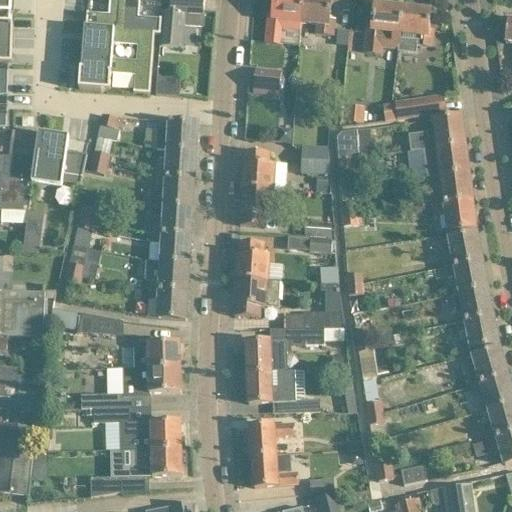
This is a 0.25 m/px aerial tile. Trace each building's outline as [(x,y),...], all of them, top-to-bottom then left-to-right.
[(0,0),(0,63),(8,63),(12,63),(12,54),(12,49),(13,26),(12,26),(12,17),(12,15),(12,14),(12,0),(0,0)] [(87,29),(87,30),(124,33),(126,0),(112,0),(111,17),(93,16),(91,16),(90,16),(90,15),(88,15),(87,29)] [(126,0),(124,33),(155,35),(155,36),(161,37),(162,24),(162,21),(160,20),(160,21),(159,21),(139,19),(140,1),(164,3),(163,0),(126,0)] [(172,0),(172,4),(171,14),(165,13),(162,49),(183,51),(184,44),(185,26),(203,28),(203,25),(205,0),(172,0)] [(300,35),(303,0),(275,0),(274,15),(270,14),(266,44),(282,46),(284,33),(300,35)] [(324,0),(303,0),(301,25),(317,26),(316,36),(333,38),(333,31),(334,21),(330,21),(332,1),(324,0)] [(398,51),(403,9),(376,6),(373,26),(369,25),(365,55),(385,57),(385,50),(398,51)] [(398,51),(398,52),(416,54),(416,46),(432,48),(434,33),(429,32),(429,29),(430,23),(431,12),(403,9),(400,36),(398,51)] [(85,29),(83,60),(113,62),(114,46),(138,48),(137,64),(153,65),(155,36),(155,35),(124,33),(87,30),(87,29),(85,29)] [(338,32),(336,47),(349,48),(350,34),(350,33),(338,32)] [(80,87),(80,91),(111,93),(112,77),(112,76),(114,76),(130,77),(135,77),(136,77),(136,78),(135,91),(135,93),(134,95),(151,96),(153,65),(137,64),(113,62),(83,60),(83,65),(83,70),(81,70),(80,87)] [(280,96),(280,92),(282,74),(256,71),(254,90),(254,94),(280,96)] [(0,72),(0,73),(0,83),(8,84),(8,72),(0,72)] [(158,79),(156,96),(179,98),(181,80),(158,79)] [(443,99),(396,105),(398,121),(445,115),(443,99)] [(396,105),(384,107),(386,122),(398,121),(396,105)] [(348,107),(346,124),(363,126),(365,109),(348,107)] [(101,128),(98,140),(117,144),(119,132),(115,131),(118,120),(103,117),(101,128)] [(466,147),(462,118),(435,122),(437,140),(429,141),(428,134),(410,137),(411,153),(426,152),(466,147)] [(23,119),(23,127),(33,127),(34,119),(23,119)] [(158,132),(157,151),(168,152),(196,154),(198,125),(170,123),(162,123),(161,132),(158,132)] [(340,162),(355,160),(372,158),(371,130),(342,134),(338,139),(339,151),(340,162)] [(284,131),(283,143),(292,144),(293,131),(284,131)] [(13,132),(11,145),(36,149),(37,149),(38,136),(13,132)] [(33,178),(33,184),(55,187),(63,188),(63,184),(77,186),(81,187),(85,173),(88,157),(84,157),(67,154),(69,139),(40,135),(40,136),(38,136),(37,149),(35,162),(35,167),(33,178)] [(11,145),(9,158),(35,162),(37,149),(36,149),(11,145)] [(442,178),(469,174),(466,147),(426,152),(429,179),(442,177),(442,178)] [(303,149),(302,175),(318,176),(330,176),(329,150),(303,149)] [(159,172),(159,180),(195,182),(196,154),(168,152),(168,154),(167,172),(159,172)] [(245,152),(243,190),(275,192),(285,192),(287,166),(276,165),(270,165),(271,154),(265,154),(245,152)] [(95,154),(93,164),(107,167),(110,157),(95,154)] [(0,176),(33,178),(35,167),(35,162),(9,158),(5,159),(0,158),(0,176)] [(340,171),(356,170),(355,160),(340,162),(340,171)] [(93,164),(91,174),(105,177),(107,167),(93,164)] [(437,207),(473,202),(469,174),(442,178),(444,195),(435,196),(437,207)] [(33,178),(0,176),(0,213),(3,213),(28,214),(33,184),(33,178)] [(318,176),(317,193),(329,194),(330,176),(318,176)] [(193,210),(195,182),(159,180),(157,208),(163,208),(165,208),(193,210)] [(273,218),(275,192),(243,190),(240,227),(266,229),(267,218),(273,218)] [(476,230),(473,202),(437,207),(438,216),(447,215),(449,234),(476,230)] [(357,207),(343,208),(344,219),(358,218),(357,207)] [(82,208),(79,219),(95,223),(98,212),(82,208)] [(156,229),(155,236),(191,238),(193,210),(165,208),(164,229),(156,229)] [(25,239),(23,254),(39,254),(40,249),(41,241),(44,216),(28,214),(27,225),(25,239)] [(358,218),(344,219),(345,229),(359,228),(358,218)] [(77,229),(73,248),(87,251),(91,232),(93,233),(95,223),(79,219),(77,229)] [(332,238),(332,225),(306,224),(306,237),(332,238)] [(447,270),(483,263),(477,235),(450,240),(453,258),(445,259),(447,270)] [(150,246),(149,263),(160,264),(162,264),(190,266),(191,238),(155,236),(155,246),(150,246)] [(311,239),(309,254),(322,255),(332,256),(332,255),(333,255),(333,248),(333,245),(333,241),(311,239)] [(269,282),(271,256),(265,256),(265,245),(239,243),(237,280),(269,282)] [(69,265),(67,275),(83,279),(85,268),(83,268),(87,251),(73,248),(69,265)] [(147,263),(146,283),(152,284),(152,291),(188,294),(190,266),(162,264),(160,264),(149,263),(147,263)] [(488,290),(483,263),(447,270),(449,278),(457,276),(461,296),(488,290)] [(324,269),(321,269),(322,287),(340,286),(338,268),(324,269)] [(67,275),(65,285),(81,288),(83,279),(67,275)] [(348,297),(364,296),(363,276),(346,277),(348,297)] [(280,283),(269,282),(237,280),(235,318),(261,320),(262,309),(268,309),(268,308),(278,309),(280,283)] [(464,314),(456,316),(458,325),(494,318),(488,290),(461,296),(464,312),(464,314)] [(149,301),(149,292),(135,291),(134,300),(149,301)] [(186,322),(188,294),(152,291),(151,302),(160,302),(159,321),(186,322)] [(0,335),(43,340),(45,295),(0,293),(0,335)] [(80,316),(53,310),(50,326),(78,332),(77,335),(124,337),(124,324),(80,315),(80,316)] [(326,315),(306,315),(306,317),(306,318),(306,331),(306,333),(325,332),(345,332),(343,314),(327,315),(326,315)] [(499,346),(494,318),(458,325),(459,333),(468,331),(472,351),(499,346)] [(356,333),(355,333),(356,344),(373,341),(372,340),(371,331),(356,333)] [(285,332),(274,332),(274,343),(287,343),(306,343),(306,347),(325,347),(325,340),(325,332),(306,333),(285,333),(285,332)] [(150,344),(150,339),(133,340),(134,370),(180,369),(180,344),(150,344)] [(358,354),(374,352),(373,341),(356,344),(358,354)] [(248,375),(272,374),(288,373),(287,343),(247,344),(248,375)] [(480,377),(471,379),(474,387),(508,377),(500,350),(481,355),(474,358),(480,377)] [(32,356),(31,366),(44,367),(45,357),(32,356)] [(344,359),(333,359),(333,371),(344,371),(344,359)] [(373,368),(361,371),(364,381),(376,377),(374,371),(373,368)] [(0,412),(4,413),(29,415),(31,383),(21,382),(22,371),(0,369),(0,412)] [(94,396),(94,397),(94,411),(94,412),(126,411),(126,399),(152,399),(152,396),(161,395),(181,395),(180,369),(134,370),(124,371),(124,396),(107,396),(94,396)] [(272,374),(248,375),(249,406),(269,405),(274,405),(296,404),(296,403),(295,374),(295,372),(288,373),(288,374),(272,374)] [(350,373),(342,375),(345,392),(353,391),(350,373)] [(511,405),(511,390),(508,377),(474,387),(476,396),(484,393),(490,412),(511,405)] [(376,382),(363,384),(366,406),(379,404),(376,382)] [(305,402),(296,403),(296,404),(297,416),(321,415),(320,401),(305,402)] [(368,417),(384,414),(382,404),(379,404),(366,406),(368,417)] [(489,441),(511,434),(511,405),(490,412),(495,429),(486,431),(489,441)] [(94,425),(126,424),(126,411),(94,412),(94,425)] [(369,427),(385,425),(384,414),(368,417),(369,427)] [(126,424),(120,424),(121,452),(153,451),(182,450),(182,423),(162,423),(152,424),(134,424),(126,424)] [(0,431),(0,494),(27,498),(36,430),(10,426),(1,425),(0,428),(0,431)] [(253,459),(277,458),(276,440),(296,439),(295,426),(251,429),(253,459)] [(511,464),(511,434),(489,441),(491,449),(500,447),(505,466),(511,464)] [(361,437),(351,437),(352,449),(361,449),(361,437)] [(121,479),(91,480),(91,500),(124,495),(154,493),(154,479),(183,478),(182,450),(153,451),(121,452),(121,479)] [(277,458),(253,459),(255,490),(275,489),(299,487),(298,476),(292,477),(279,478),(277,458)] [(376,462),(375,463),(376,473),(393,470),(393,468),(391,460),(376,462)] [(405,487),(428,482),(425,468),(402,472),(405,487)] [(378,483),(394,480),(393,470),(376,473),(378,483)] [(311,495),(335,492),(333,481),(310,484),(311,495)] [(472,486),(439,491),(441,502),(442,506),(442,511),(467,511),(466,501),(474,500),(472,486)] [(433,503),(441,502),(439,491),(432,492),(433,503)] [(340,511),(337,497),(315,500),(318,511),(340,511)] [(400,511),(417,511),(414,500),(399,504),(400,511)] [(374,504),(368,506),(369,508),(370,511),(381,511),(383,511),(381,503),(374,504)]
